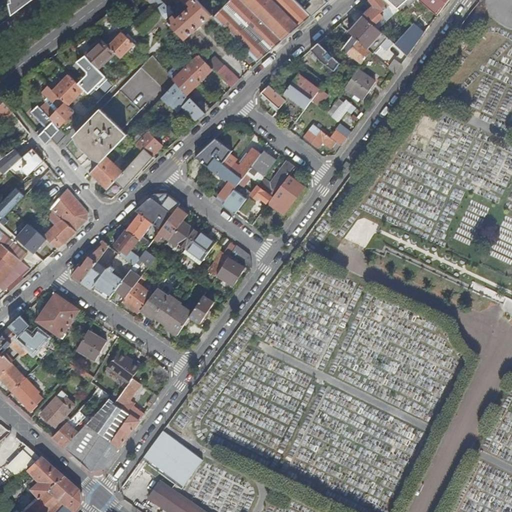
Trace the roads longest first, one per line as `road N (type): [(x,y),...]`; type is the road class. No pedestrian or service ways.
road 1 (residential): [(460,0),(331,175)]
road 2 (residential): [(52,271),(189,368)]
road 3 (residential): [(189,368),(98,495)]
road 4 (residential): [(239,101),(348,0)]
road 5 (residential): [(271,255),(189,368)]
road 6 (residential): [(159,172),(271,255)]
road 7 (residential): [(0,407),(98,495)]
road 8 (secondary): [(102,0),(0,80)]
